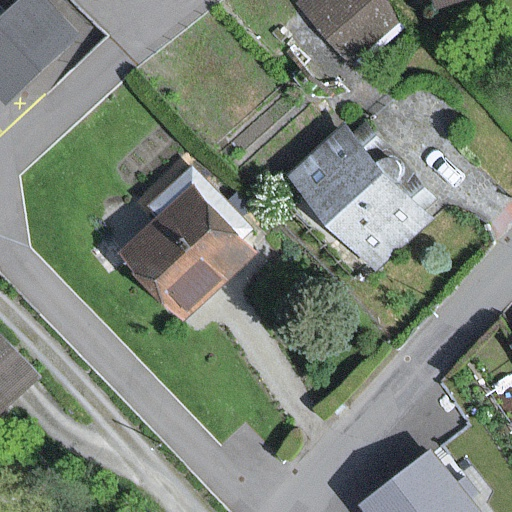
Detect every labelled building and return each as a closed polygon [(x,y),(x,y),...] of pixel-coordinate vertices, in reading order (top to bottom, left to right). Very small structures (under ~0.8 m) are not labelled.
[(51,0),(19,0),(0,18),(0,96),(6,103),(82,32),(51,0)] [(407,18),(390,0),(303,0),(303,1),(358,62),(407,18)] [(462,0),(433,0),(436,9),(462,0)] [(426,219),(346,129),(298,171),(378,261),(426,219)] [(266,245),(191,175),(154,215),(163,223),(127,261),(193,322),(266,245)] [(0,408),(35,376),(0,337),(0,408)] [(478,511),(433,455),(367,507),(370,511),(478,511)]
